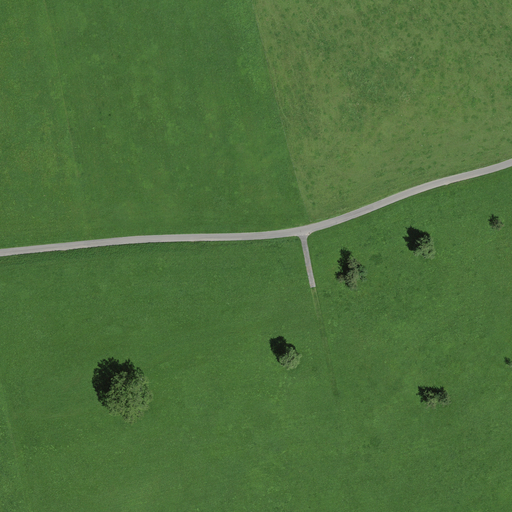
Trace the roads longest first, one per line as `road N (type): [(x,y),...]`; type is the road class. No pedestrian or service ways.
road 1 (unclassified): [(0,253),(302,231),(511,161)]
road 2 (track): [(335,384),(302,231)]
